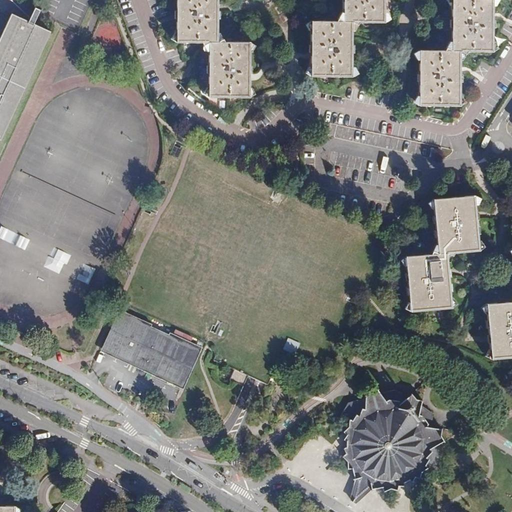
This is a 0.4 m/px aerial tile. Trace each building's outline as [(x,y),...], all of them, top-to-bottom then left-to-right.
[(210,43),(210,97),(250,97),(251,78),(251,42),(218,41),(218,8),(218,0),(178,0),(178,42),(210,43)] [(344,0),(345,21),(312,20),(312,56),(311,76),(352,76),(353,22),(386,22),(386,0),(344,0)] [(420,50),(420,106),(461,106),(461,72),(462,52),(494,52),(495,16),(495,0),(453,0),(454,50),(420,50)] [(11,15),(0,40),(0,140),(1,141),(51,34),(11,15)] [(406,257),(411,312),(452,308),(447,254),(479,251),(474,196),(433,200),(438,254),(406,257)] [(0,239),(24,247),(27,237),(0,228),(0,239)] [(51,258),(48,256),(43,267),(60,275),(69,255),(56,248),(51,258)] [(511,301),(487,304),(492,359),(511,356),(511,301)] [(115,312),(96,354),(133,371),(179,391),(198,350),(186,345),(189,340),(179,336),(177,340),(166,336),(164,338),(146,329),(147,327),(115,312)] [(293,354),(298,343),(287,338),(282,349),(293,354)] [(363,484),(373,490),(383,488),(393,509),(400,486),(404,486),(405,483),(409,481),(414,483),(417,478),(440,485),(433,475),(445,461),(442,443),(463,432),(438,428),(435,413),(422,405),(426,382),(409,397),(395,388),(380,393),(367,373),(365,398),(348,403),(342,419),(329,418),(346,435),(343,439),(347,442),(347,448),(341,450),(345,456),(329,469),(353,470),(356,480),(363,484)]
